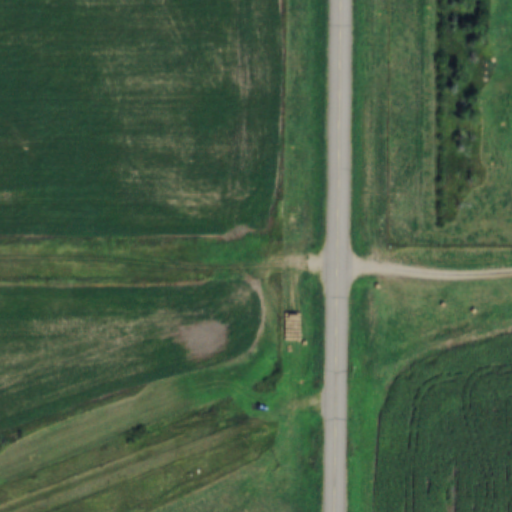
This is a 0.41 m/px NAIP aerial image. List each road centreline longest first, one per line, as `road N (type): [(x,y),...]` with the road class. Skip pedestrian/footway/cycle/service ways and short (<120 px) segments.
road 1 (secondary): [(334,511),(343,0)]
road 2 (track): [(0,256),(270,269),(340,260)]
road 3 (track): [(340,260),(447,283),(511,272)]
